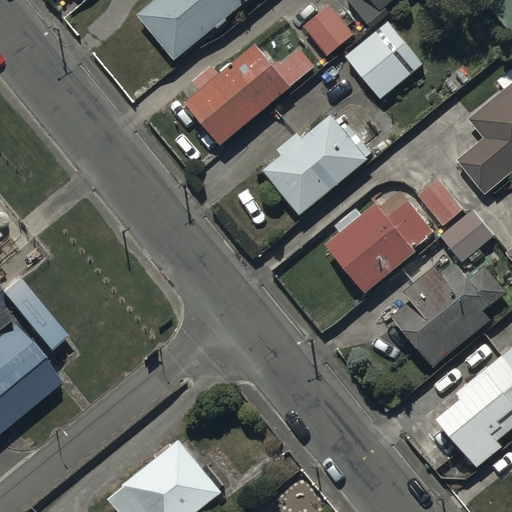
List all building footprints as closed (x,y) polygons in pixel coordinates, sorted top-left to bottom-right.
[(165,0),(139,22),(176,68),(218,33),(220,36),(229,29),(227,25),(258,0),(165,0)] [(351,0),(346,5),(371,32),(387,17),(386,16),(403,0),(351,0)] [(511,0),(488,0),(486,2),(511,32),(511,0)] [(331,12),(305,33),(329,62),(355,41),(331,12)] [(391,23),(349,58),(383,100),(425,65),(391,23)] [(203,97),(187,111),(223,153),(315,73),(300,55),(276,76),(257,54),(223,82),(214,71),(195,88),(203,97)] [(511,73),(498,86),(506,95),(469,126),(485,145),(458,168),(487,201),(511,179),(511,73)] [(283,162),(264,178),(301,223),(370,167),(367,163),(373,159),(349,129),(343,135),(332,122),(305,144),(299,138),(278,156),(283,162)] [(441,185),(420,202),(445,232),(465,216),(441,185)] [(343,241),(328,253),(367,301),(418,259),(415,255),(436,239),(410,206),(388,224),(378,212),(366,222),(359,214),(336,233),(343,241)] [(474,215),(442,242),(464,268),(496,241),(474,215)] [(438,278),(407,305),(410,309),(391,326),(435,377),(494,325),(487,317),(509,298),(486,272),(470,286),(458,272),(443,284),(438,278)] [(0,423),(62,373),(0,295),(0,423)] [(504,453),(501,449),(511,439),(511,354),(458,401),(466,411),(440,432),(478,476),(504,453)] [(189,511),(223,486),(220,481),(224,477),(209,458),(205,461),(181,429),(155,449),(156,451),(124,476),(126,478),(108,492),(121,509),(116,511),(189,511)]
